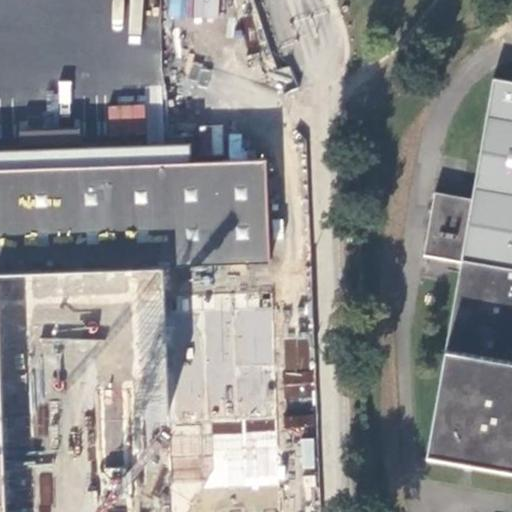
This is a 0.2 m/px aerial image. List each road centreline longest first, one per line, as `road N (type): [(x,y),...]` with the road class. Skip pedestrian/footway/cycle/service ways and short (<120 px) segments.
road 1 (residential): [(333,511),(315,101)]
road 2 (unknown): [(0,369),(67,372),(85,400),(79,437),(35,511)]
